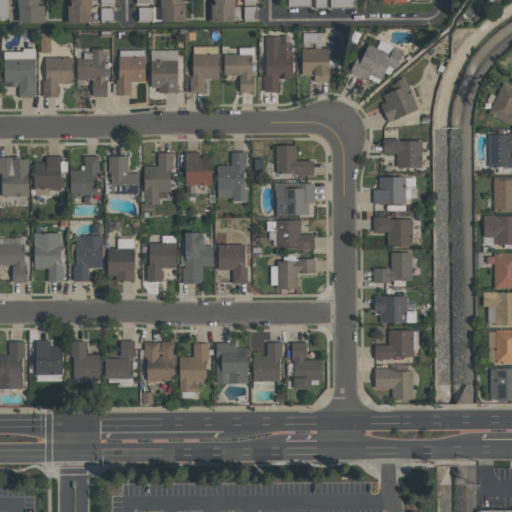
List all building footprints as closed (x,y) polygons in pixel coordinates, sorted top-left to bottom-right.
[(0,19),(0,0),(8,0),(8,19),(0,19)] [(38,0),(38,5),(44,5),(44,23),(18,23),(18,8),(17,8),(17,0),(38,0)] [(90,0),(91,7),(90,7),(90,22),(64,22),(63,5),(69,5),(69,0),(90,0)] [(180,0),(181,4),(184,4),(184,21),(161,21),(161,7),(160,7),(160,0),(180,0)] [(234,0),(234,6),(233,6),(233,21),(207,21),(207,4),(214,4),(214,2),(213,2),(213,0),(234,0)] [(256,6),(256,19),(244,19),(244,6),(256,6)] [(100,19),(113,20),(113,8),(101,7),(100,19)] [(138,20),(138,7),(151,7),(151,20),(138,20)] [(50,33),(40,32),(39,52),(50,53),(50,33)] [(314,47),(320,47),(320,33),(303,33),(303,42),(314,42),(314,47)] [(263,92),(263,75),(265,75),(265,36),(279,36),(279,42),(292,42),(292,78),(278,78),(278,92),(263,92)] [(350,69),(357,55),(360,57),(367,43),(390,54),(393,46),(403,50),(394,69),(387,65),(380,80),(369,75),(367,79),(354,73),(355,71),(350,69)] [(327,81),(313,81),(313,76),(301,76),(301,48),(327,47),(327,81)] [(106,97),(91,97),(91,79),(76,79),(75,58),(91,58),(90,48),(104,48),(104,69),(108,69),(108,76),(104,76),(104,80),(106,80),(106,97)] [(177,92),(158,93),(158,87),(151,87),(150,50),(177,50),(177,92)] [(218,78),(204,78),(204,93),(189,93),(189,76),(192,76),(192,53),(218,53),(218,78)] [(253,92),(239,92),(239,76),(241,76),(241,75),(223,75),(223,54),(251,54),(251,75),(253,75),(253,92)] [(144,81),(130,81),(130,95),(115,95),(115,79),(118,79),(118,56),(144,56),(144,81)] [(35,97),(18,97),(18,86),(8,86),(8,82),(3,82),(3,57),(34,57),(35,97)] [(42,96),(42,80),(45,80),(44,57),(71,57),(71,83),(57,83),(57,96),(42,96)] [(387,121),(380,104),(384,102),(382,95),(391,91),(389,85),(395,83),(394,81),(404,77),(417,109),(387,121)] [(511,126),(487,113),(502,82),(511,87),(511,126)] [(487,134),(508,134),(508,133),(511,133),(511,167),(487,167),(487,134)] [(421,140),(421,167),(396,167),(396,153),(382,153),(382,138),(398,138),(398,140),(421,140)] [(275,145),(295,145),(295,160),(313,160),(313,175),(296,176),(296,173),(276,173),(275,145)] [(230,152),(245,151),(246,168),(243,168),(243,188),(247,188),(247,200),(232,200),(232,197),(217,198),(216,165),(230,165),(230,152)] [(143,166),(157,166),(157,153),(172,152),(172,169),(170,169),(170,191),(158,191),(158,203),(143,203),(143,166)] [(184,185),(184,152),(199,152),(199,158),(211,158),(211,185),(184,185)] [(33,162),(45,162),(45,155),(60,155),(60,180),(63,180),(63,187),(59,187),(60,189),(33,189),(33,162)] [(83,156),(98,156),(98,172),(96,172),(96,195),(70,195),(70,169),(83,169),(83,156)] [(138,193),(110,193),(110,172),(107,172),(107,156),(127,156),(127,173),(138,173),(138,193)] [(27,196),(1,196),(1,176),(0,176),(0,157),(19,157),(19,159),(27,159),(27,196)] [(511,211),(493,211),(493,176),(511,176),(511,211)] [(372,203),(372,189),(377,189),(377,177),(404,177),(404,203),(372,203)] [(314,202),(308,202),(308,215),(275,215),(275,190),(273,190),(273,183),(313,183),(314,202)] [(511,215),(511,244),(492,244),(492,237),(482,237),(482,215),(511,215)] [(373,231),(373,216),(389,216),(389,219),(411,219),(411,245),(386,245),(386,231),(373,231)] [(300,220),(300,233),(313,233),(313,249),(297,249),(297,247),(275,247),(275,231),(266,231),(266,221),(274,221),(274,220),(300,220)] [(197,232),(197,235),(203,235),(203,246),(212,245),(212,266),(201,266),(202,283),(182,283),(182,267),(184,267),(184,265),(180,265),(179,255),(185,255),(184,232),(197,232)] [(60,233),(60,265),(62,265),(62,280),(47,281),(47,268),(33,268),(33,233),(60,233)] [(73,281),(72,265),(75,265),(75,242),(82,242),(82,235),(101,235),(102,267),(88,267),(88,281),(73,281)] [(175,267),(160,268),(161,281),(146,281),(145,266),(148,266),(148,243),(174,242),(175,267)] [(0,243),(23,243),(24,262),(26,262),(26,282),(11,282),(11,265),(13,265),(13,264),(0,264),(0,243)] [(217,244),(244,244),(244,267),(246,267),(246,283),(231,283),(231,269),(217,269),(217,244)] [(107,248),(133,248),(133,280),(115,280),(115,275),(107,275),(107,248)] [(410,252),(411,281),(404,281),(404,286),(392,286),(392,281),(389,281),(389,283),(372,283),(372,268),(389,268),(389,253),(410,252)] [(511,288),(493,289),(492,263),(485,263),(485,256),(493,256),(493,253),(511,253),(511,288)] [(276,289),(276,260),(297,260),(297,259),(314,259),(314,272),(296,272),(296,289),(276,289)] [(511,326),(494,326),(494,323),(486,323),(486,306),(482,306),(482,291),(495,291),(495,292),(511,292),(511,326)] [(406,296),(406,311),(415,311),(415,323),(379,323),(379,311),(374,311),(374,296),(406,296)] [(511,363),(495,363),(494,329),(511,329),(511,363)] [(412,330),(412,356),(389,356),(389,359),(374,359),(374,344),(388,344),(387,330),(412,330)] [(52,348),(62,348),(62,374),(34,374),(34,341),(52,341),(52,348)] [(98,378),(72,378),(72,357),(70,357),(70,341),(84,341),(84,356),(98,356),(98,378)] [(133,341),(133,358),(131,358),(131,378),(104,379),(104,358),(119,358),(119,341),(133,341)] [(0,355),(8,355),(8,342),(23,342),(23,358),(20,358),(21,388),(0,388),(0,355)] [(145,381),(145,358),(143,358),(142,342),(173,342),(173,358),(171,358),(172,381),(145,381)] [(320,360),(320,380),(308,380),(308,390),(292,390),(292,361),(290,361),(290,342),(304,342),(304,359),(302,359),(302,360),(320,360)] [(178,357),(192,357),(192,344),(207,343),(207,358),(204,358),(205,382),(193,382),(193,384),(197,384),(197,391),(179,391),(178,357)] [(220,383),(220,360),(215,360),(215,343),(234,343),(234,349),(246,349),(246,376),(245,376),(245,383),(220,383)] [(278,382),(252,382),(252,357),(265,357),(265,343),(280,343),(280,358),(278,358),(278,382)] [(488,368),(511,367),(511,400),(489,400),(488,368)] [(412,399),(391,399),(391,388),(387,388),(387,387),(374,387),(374,369),(389,369),(389,370),(412,371),(412,399)]
